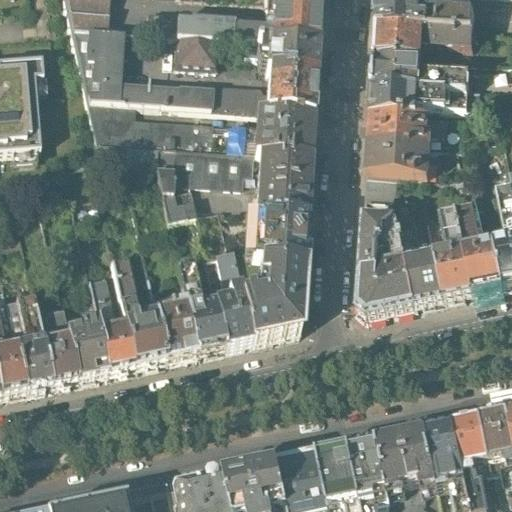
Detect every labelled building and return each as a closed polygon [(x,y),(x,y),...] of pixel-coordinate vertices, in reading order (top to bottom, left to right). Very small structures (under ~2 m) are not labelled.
[(64,0),(73,41),(108,42),(109,0),(154,0),(154,5),(181,5),(180,0),(64,0)] [(278,4),(279,10),(320,13),(320,0),(268,0),(270,2),(278,4)] [(380,0),(378,29),(378,37),(475,43),(476,24),(428,21),(429,0),(380,0)] [(189,33),(179,32),(178,46),(218,48),(245,50),(317,54),(318,47),(320,13),(279,10),(274,10),(273,35),(234,34),(229,29),(195,26),(189,33)] [(118,19),(116,43),(123,43),(178,46),(179,32),(180,23),(118,19)] [(377,43),(376,67),(437,71),(438,60),(473,62),(475,43),(378,37),(377,43)] [(256,121),(312,124),(314,97),(316,82),(267,80),(266,99),(122,91),(123,43),(116,43),(108,42),(73,41),(87,113),(136,115),(256,121)] [(218,48),(178,46),(177,74),(216,76),(218,48)] [(317,54),(245,50),(245,67),(268,68),(267,80),(316,82),(317,59),(317,54)] [(374,90),(374,97),(470,104),(471,89),(443,87),(444,72),(437,71),(376,67),(374,90)] [(29,68),(0,70),(0,159),(38,156),(29,68)] [(372,125),(418,128),(418,118),(480,122),(481,104),(470,104),(374,97),(374,103),(372,125)] [(136,115),(87,113),(97,154),(251,165),(254,165),(255,155),(244,155),(245,136),(133,130),(136,115)] [(254,165),(261,165),(309,169),(311,130),(312,124),(256,121),(255,155),(254,165)] [(370,155),(430,159),(431,148),(444,149),(446,130),(418,128),(372,125),(371,144),(370,155)] [(251,165),(97,154),(103,182),(155,172),(160,201),(172,200),(173,193),(240,197),(241,184),(250,184),(251,165)] [(369,166),(368,185),(394,187),(429,189),(430,159),(370,155),(369,166)] [(261,165),(258,223),(305,227),(307,197),(309,169),(261,165)] [(368,185),(366,211),(393,214),(394,187),(368,185)] [(194,223),(196,223),(192,199),(173,203),(172,200),(160,201),(168,229),(194,223)] [(511,203),(498,207),(505,236),(511,253),(495,257),(504,297),(511,295),(511,203)] [(216,265),(224,263),(214,219),(196,223),(194,223),(204,268),(216,265)] [(458,223),(474,303),(478,302),(504,297),(495,257),(485,258),(480,263),(476,250),(482,249),(475,222),(458,223)] [(255,223),(249,268),(302,272),(304,248),(305,227),(258,223),(255,223)] [(436,270),(446,309),(471,304),(474,303),(458,223),(441,228),(447,253),(454,260),(454,267),(446,261),(436,262),(436,270)] [(393,262),(397,278),(408,277),(399,236),(397,231),(366,229),(363,274),(362,283),(389,280),(388,274),(381,275),(382,265),(393,262)] [(408,277),(417,316),(420,315),(446,309),(436,270),(419,272),(417,265),(424,265),(416,233),(399,236),(408,277)] [(232,310),(215,314),(224,357),(246,352),(251,351),(241,305),(237,286),(233,267),(232,262),(224,263),(216,265),(225,301),(228,301),(232,310)] [(249,268),(233,267),(237,286),(258,286),(260,291),(268,291),(268,299),(261,303),(241,305),(251,351),(274,346),(297,341),(302,272),(249,268)] [(112,273),(126,333),(135,377),(138,376),(166,370),(153,310),(138,313),(129,269),(112,273)] [(178,278),(184,311),(196,363),(200,362),(224,357),(215,314),(199,317),(197,310),(201,306),(194,273),(178,278)] [(389,280),(362,283),(360,317),(364,322),(368,326),(392,321),(417,316),(408,277),(397,278),(389,280)] [(90,294),(98,331),(108,383),(113,382),(135,377),(126,333),(114,335),(105,291),(90,294)] [(0,407),(5,406),(26,402),(17,361),(5,303),(0,302),(0,407)] [(33,358),(17,361),(26,402),(47,397),(51,396),(43,356),(33,308),(18,312),(27,348),(30,351),(33,358)] [(169,308),(153,310),(166,370),(191,365),(196,363),(184,311),(170,314),(169,308)] [(55,354),(43,356),(51,396),(73,391),(78,390),(68,344),(60,312),(46,316),(55,354)] [(85,341),(68,344),(78,390),(98,385),(108,383),(98,331),(84,334),(85,341)] [(511,435),(510,425),(502,426),(483,430),(495,485),(507,482),(511,507),(511,435)] [(495,485),(483,430),(460,435),(454,436),(470,511),(487,511),(482,489),(495,485)] [(470,511),(454,436),(448,438),(427,442),(438,493),(440,500),(453,497),(455,511),(470,511)] [(438,493),(427,442),(416,444),(378,453),(389,505),(427,496),(438,493)] [(390,511),(389,505),(378,453),(356,457),(351,458),(362,511),(390,511)] [(362,511),(351,458),(345,460),(320,465),(330,511),(362,511)] [(330,511),(320,465),(287,471),(280,473),(288,511),(330,511)] [(288,511),(280,473),(274,474),(227,485),(232,511),(288,511)] [(232,511),(227,485),(198,491),(177,495),(169,497),(171,511),(232,511)] [(430,511),(427,496),(389,505),(390,511),(430,511)]
